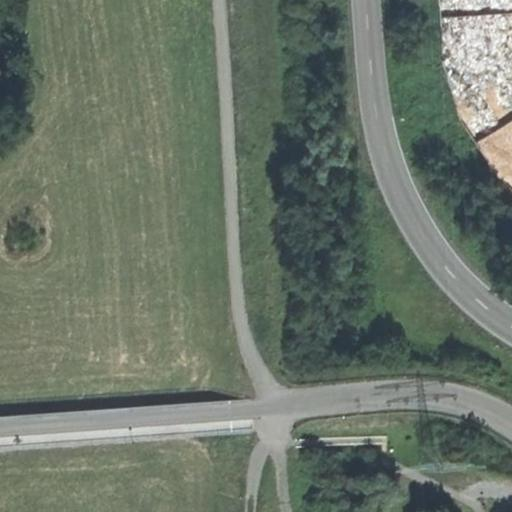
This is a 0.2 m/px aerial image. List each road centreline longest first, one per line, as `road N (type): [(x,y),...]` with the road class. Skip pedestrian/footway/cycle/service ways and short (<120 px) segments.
road 1 (tertiary): [(0,426),(398,393),(460,399),(511,420)]
road 2 (track): [(217,0),(239,320),(271,404)]
road 3 (tertiary): [(511,327),(455,279),(425,239),(389,164),(366,0)]
